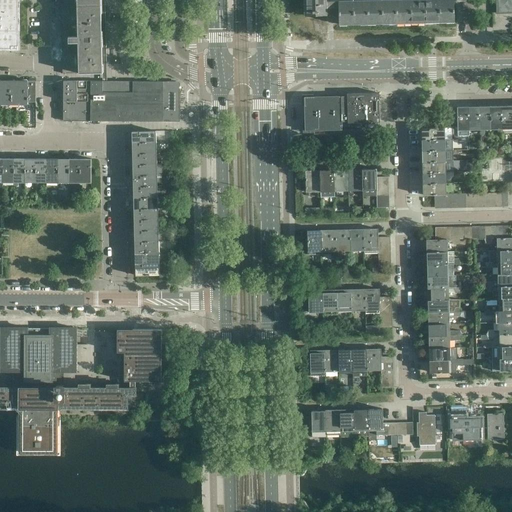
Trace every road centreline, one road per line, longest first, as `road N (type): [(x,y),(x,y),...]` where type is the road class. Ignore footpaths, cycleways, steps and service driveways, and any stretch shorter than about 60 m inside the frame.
road 1 (secondary): [(272,511),(263,78)]
road 2 (residential): [(511,390),(407,393),(402,219)]
road 3 (residential): [(118,299),(117,140),(48,141)]
road 4 (secondary): [(218,77),(225,300)]
road 5 (secondary): [(225,300),(229,511)]
road 6 (residential): [(402,219),(400,74)]
road 7 (tertiary): [(401,64),(262,63)]
road 8 (tertiary): [(263,78),(400,74)]
